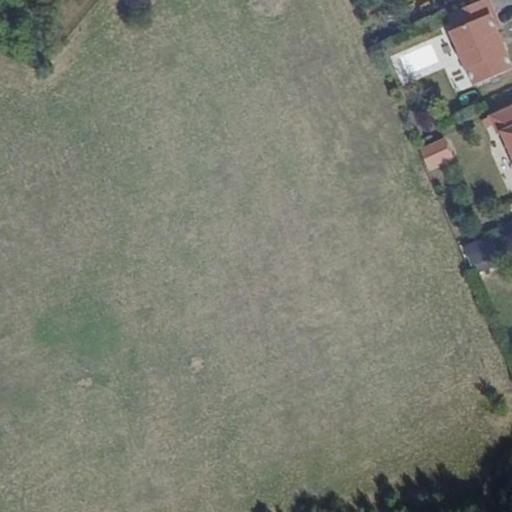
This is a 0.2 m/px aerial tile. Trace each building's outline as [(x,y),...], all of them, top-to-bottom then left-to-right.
[(451,34),(474,88),(511,71),(511,66),(506,53),(500,38),(497,32),(502,30),(489,0),(488,0),(449,17),(455,32),(451,34)] [(500,38),(506,53),(509,51),(502,37),(500,38)] [(511,107),(490,118),(499,136),(503,134),(511,154),(511,107)] [(419,148),(427,170),(455,160),(447,138),(419,148)] [(473,270),(495,261),(484,237),(463,246),(473,270)]
